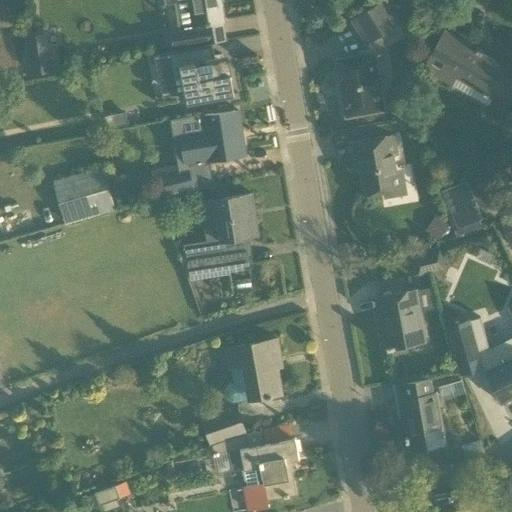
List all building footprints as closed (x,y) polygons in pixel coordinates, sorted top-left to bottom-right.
[(0,0),(0,27),(18,26),(17,14),(11,15),(9,0),(0,0)] [(164,0),(165,2),(175,0),(189,0),(193,24),(194,24),(206,22),(206,24),(211,23),(211,22),(223,20),(220,0),(164,0)] [(300,0),(294,11),(305,17),(314,0),(300,0)] [(368,43),(381,35),(400,23),(385,0),(382,0),(369,8),(352,19),(368,43)] [(172,46),(173,47),(200,42),(198,29),(170,34),(171,36),(162,37),(164,47),(172,46)] [(444,30),(421,69),(451,86),(452,85),(489,106),(485,112),(498,120),(511,95),(511,53),(504,49),(497,62),(480,53),(482,50),(476,47),(476,48),(444,30)] [(53,72),(47,32),(26,36),(32,75),(53,72)] [(359,55),(336,60),(346,117),(384,110),(381,91),(377,72),(375,62),(385,60),(381,35),(368,43),(372,49),(359,52),(359,55)] [(212,44),(155,55),(163,96),(184,92),(187,104),(205,100),(206,102),(230,97),(230,95),(234,95),(229,68),(225,68),(222,54),(214,56),(212,44)] [(193,132),(181,135),(183,147),(185,164),(225,158),(245,155),(242,138),(237,139),(232,111),(213,115),(200,117),(203,131),(193,132)] [(370,137),(350,141),(356,171),(360,171),(364,195),(383,192),(384,199),(407,195),(403,169),(396,170),(393,155),(397,154),(393,133),(370,137)] [(115,209),(112,198),(120,195),(116,181),(108,183),(103,166),(54,180),(67,223),(115,209)] [(168,173),(157,176),(162,195),(173,193),(193,188),(188,168),(168,173)] [(473,219),(460,184),(442,191),(456,226),(473,219)] [(251,193),(231,196),(206,200),(209,217),(217,215),(221,241),(250,237),(250,235),(249,235),(245,211),(253,209),(251,193)] [(439,240),(449,226),(436,216),(425,230),(439,240)] [(226,248),(186,254),(189,274),(229,268),(226,248)] [(417,274),(431,270),(441,267),(436,251),(413,257),(417,274)] [(394,346),(414,343),(424,341),(414,290),(378,296),(378,299),(380,298),(384,318),(381,318),(387,349),(395,348),(394,346)] [(480,319),(447,328),(455,355),(477,349),(502,403),(511,398),(511,337),(489,349),(480,319)] [(233,402),(281,393),(275,357),(280,356),(276,338),(227,347),(230,366),(234,382),(229,383),(226,389),(226,397),(233,402)] [(460,373),(395,383),(395,382),(393,382),(398,418),(400,418),(400,417),(403,417),(406,436),(405,436),(406,442),(408,442),(409,450),(445,444),(437,393),(448,391),(448,388),(464,385),(460,373)] [(209,442),(243,430),(235,410),(202,422),(209,442)] [(245,433),(212,445),(215,454),(239,449),(245,485),(242,486),(246,510),(269,506),(268,499),(284,496),(284,497),(289,497),(289,495),(295,494),(289,461),(299,460),(295,438),(263,444),(261,431),(245,433)] [(116,485),(95,493),(99,505),(103,504),(104,508),(118,503),(117,499),(120,498),(116,485)] [(458,493),(461,507),(494,502),(492,487),(458,493)]
